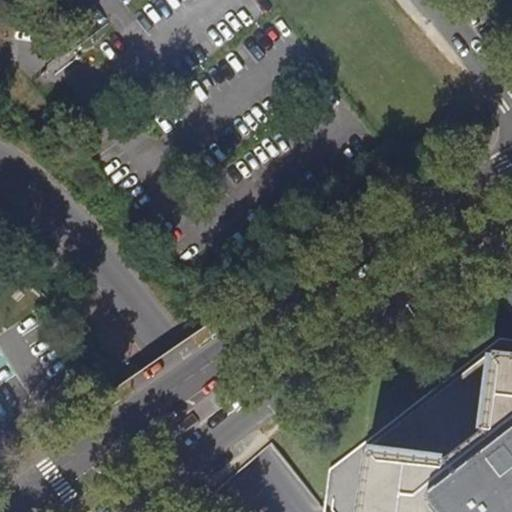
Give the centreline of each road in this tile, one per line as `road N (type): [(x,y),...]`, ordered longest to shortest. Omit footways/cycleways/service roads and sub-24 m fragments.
road 1 (secondary): [(511,168),(415,222),(5,511)]
road 2 (secondary): [(116,511),(331,347),(511,241)]
road 3 (residential): [(511,104),(428,0)]
